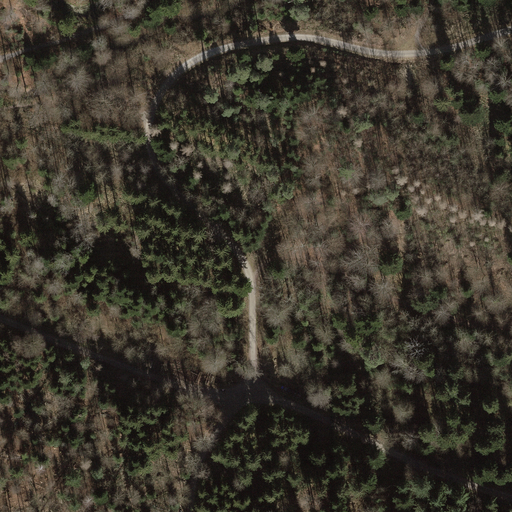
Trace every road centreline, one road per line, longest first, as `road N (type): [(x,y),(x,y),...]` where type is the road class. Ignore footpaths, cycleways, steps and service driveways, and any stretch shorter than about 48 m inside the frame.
road 1 (track): [(191,511),(199,458),(252,370),(252,293),(241,252),(165,180),(149,144),(151,111),(186,65),(236,44),(306,36),(409,54)]
road 2 (track): [(0,318),(190,388),(297,406),(428,469),(511,497)]
road 3 (track): [(250,277),(275,257),(299,255),(406,304),(480,325),(511,324)]
